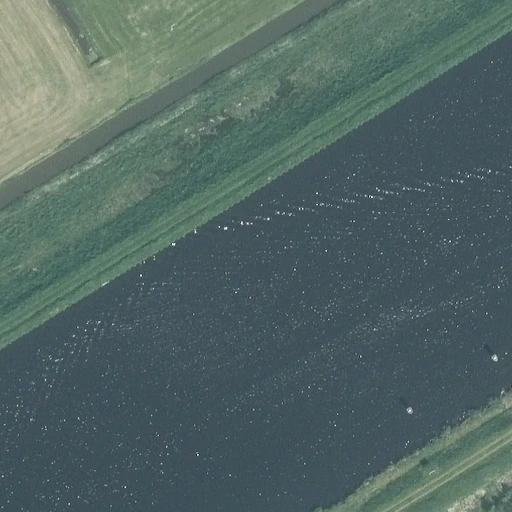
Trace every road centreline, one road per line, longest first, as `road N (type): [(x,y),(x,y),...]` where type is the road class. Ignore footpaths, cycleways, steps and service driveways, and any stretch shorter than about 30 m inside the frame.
road 1 (track): [(0,332),(511,12)]
road 2 (track): [(395,511),(511,439)]
